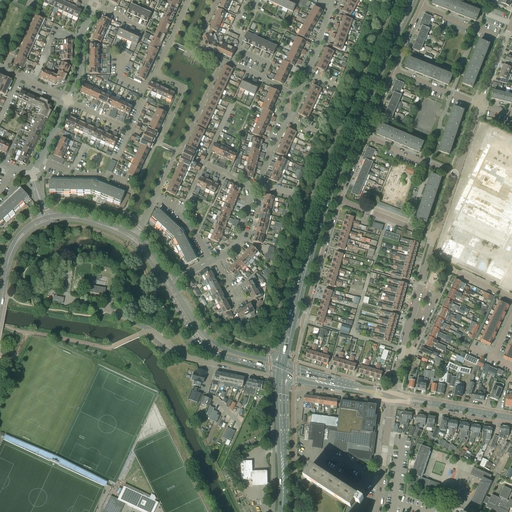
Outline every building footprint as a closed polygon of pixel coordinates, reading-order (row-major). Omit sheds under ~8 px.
[(57,0),(56,0),(53,7),(58,10),(61,2),(57,0)] [(172,0),(170,0),(169,4),(178,8),(180,4),(172,0)] [(286,0),(283,7),(288,10),(292,1),(289,0),(286,0)] [(433,0),(432,5),(438,7),(447,10),(451,0),(449,0),(433,0)] [(447,10),(457,14),(461,16),(465,6),(451,0),(447,10)] [(497,5),(505,8),(506,5),(509,7),(511,1),(507,0),(502,0),(501,3),(498,2),(497,5)] [(218,7),(227,11),(229,6),(220,1),(218,7)] [(288,10),(293,12),(297,4),(292,1),(288,10)] [(61,2),(58,10),(63,12),(66,4),(61,2)] [(353,11),(356,7),(348,2),(345,6),(353,11)] [(68,14),(71,6),(66,4),(63,12),(68,14)] [(137,7),(131,4),(127,13),(133,15),(137,7)] [(169,4),(166,9),(175,13),(178,8),(169,4)] [(72,16),(76,8),(71,6),(68,14),(72,16)] [(323,11),(314,6),(312,11),(320,16),(323,11)] [(353,11),(345,6),(342,11),(350,16),(353,11)] [(479,12),(475,10),(465,6),(461,16),(475,22),(479,12)] [(137,18),(141,9),(137,7),(133,15),(137,18)] [(76,8),(72,16),(78,19),(81,11),(76,8)] [(217,8),(214,13),(224,18),(226,12),(217,8)] [(141,9),(137,18),(143,20),(147,11),(141,9)] [(175,13),(166,9),(164,14),(173,18),(175,13)] [(143,20),(148,22),(152,13),(147,11),(143,20)] [(309,16),(317,21),(320,16),(312,11),(309,16)] [(212,18),(221,22),(224,18),(214,13),(212,18)] [(164,14),(162,19),(171,23),(173,18),(164,14)] [(424,14),(422,20),(430,23),(432,18),(424,14)] [(43,20),(36,16),(33,21),(41,25),(43,20)] [(309,16),(306,21),(315,25),(317,21),(309,16)] [(109,25),(111,21),(103,17),(101,21),(109,25)] [(342,22),(351,25),(353,20),(344,17),(342,22)] [(212,18),(210,23),(219,27),(221,22),(212,18)] [(171,23),(162,19),(160,24),(169,28),(171,23)] [(428,28),(430,23),(422,20),(419,26),(422,27),(427,29),(428,28)] [(39,30),(41,25),(33,21),(31,26),(39,30)] [(109,25),(101,21),(99,26),(107,29),(109,25)] [(304,25),(312,30),(315,25),(306,21),(304,25)] [(342,22),(341,25),(340,27),(349,30),(351,25),(342,22)] [(208,28),(217,32),(219,27),(210,23),(208,28)] [(160,24),(157,29),(167,33),(169,28),(160,24)] [(304,25),(301,30),(309,34),(312,30),(304,25)] [(37,35),(39,30),(31,26),(29,31),(37,35)] [(97,30),(105,34),(107,29),(99,26),(97,30)] [(126,30),(121,27),(117,36),(122,39),(126,30)] [(340,27),(339,29),(338,32),(347,35),(349,30),(340,27)] [(430,29),(428,28),(427,29),(422,27),(420,32),(427,35),(430,29)] [(202,37),(202,38),(212,34),(213,31),(217,33),(217,32),(208,28),(205,33),(204,34),(203,37),(202,37)] [(155,34),(154,35),(163,40),(167,33),(157,29),(155,34)] [(95,34),(103,38),(105,34),(97,30),(95,34)] [(127,41),(131,32),(126,30),(122,39),(127,41)] [(298,35),(306,40),(309,34),(301,30),(298,35)] [(37,35),(29,31),(26,36),(34,40),(37,35)] [(131,32),(127,41),(132,43),(136,34),(131,32)] [(338,32),(337,35),(336,37),(345,40),(347,35),(338,32)] [(425,41),(427,35),(420,32),(417,38),(425,41)] [(243,42),(248,44),(252,35),(247,33),(243,42)] [(95,34),(92,39),(101,43),(103,38),(95,34)] [(141,37),(136,34),(132,43),(137,45),(141,37)] [(202,38),(204,43),(214,39),(212,34),(202,38)] [(151,42),(160,46),(163,40),(154,35),(154,37),(151,42)] [(257,37),(252,35),(248,44),(253,46),(257,37)] [(32,44),(34,40),(26,36),(24,41),(32,44)] [(262,40),(257,37),(253,46),(258,48),(262,40)] [(305,41),(297,37),(295,42),(303,46),(305,41)] [(345,40),(336,37),(334,42),(344,45),(345,40)] [(415,43),(422,46),(425,41),(417,38),(415,43)] [(214,39),(204,43),(206,48),(215,44),(214,39)] [(258,48),(263,51),(267,42),(262,40),(258,48)] [(30,49),(32,44),(24,41),(22,45),(30,49)] [(479,41),(474,53),(484,57),(489,45),(479,41)] [(160,46),(151,42),(149,47),(158,51),(160,46)] [(211,49),(216,51),(221,42),(220,42),(219,46),(215,44),(206,48),(207,48),(209,50),(211,49)] [(221,42),(216,51),(221,54),(225,45),(221,42)] [(263,51),(268,53),(272,44),(267,42),(263,51)] [(292,47),(301,51),(303,46),(295,42),(292,47)] [(333,48),(342,51),(344,45),(334,42),(333,48)] [(420,52),(422,46),(415,43),(413,49),(420,52)] [(268,53),(273,55),(277,46),(272,44),(268,53)] [(28,54),(30,49),(22,45),(20,50),(28,54)] [(230,47),(225,45),(221,54),(226,56),(230,47)] [(149,47),(147,52),(156,56),(158,51),(149,47)] [(236,49),(230,47),(226,56),(231,58),(236,49)] [(290,52),(299,56),(301,51),(292,47),(290,52)] [(323,53),(332,57),(334,52),(325,48),(323,53)] [(28,54),(20,50),(18,55),(25,59),(28,54)] [(147,52),(145,57),(154,61),(156,56),(147,52)] [(290,52),(288,57),(296,61),(299,56),(290,52)] [(330,62),(332,57),(323,53),(321,58),(330,62)] [(474,53),(468,70),(478,74),(484,57),(474,53)] [(26,59),(25,59),(18,55),(13,65),(21,70),(26,59)] [(68,63),(72,63),(72,55),(63,55),(63,58),(61,58),(61,60),(68,60),(68,63)] [(154,61),(145,57),(142,62),(151,66),(154,61)] [(296,61),(288,57),(286,62),(284,61),(283,61),(294,66),(296,61)] [(327,67),(330,62),(321,58),(319,63),(327,67)] [(405,68),(419,74),(423,64),(409,58),(405,68)] [(283,61),(281,66),(290,70),(292,65),(294,66),(283,61)] [(58,66),(68,71),(72,64),(72,63),(68,63),(67,65),(62,62),(59,62),(58,66)] [(142,62),(140,67),(149,71),(151,66),(142,62)] [(325,72),(327,67),(319,63),(316,68),(325,72)] [(438,70),(423,64),(419,74),(434,80),(438,70)] [(511,68),(503,65),(501,71),(508,74),(511,68)] [(59,68),(58,71),(66,75),(68,71),(58,66),(58,68),(59,68)] [(231,75),(233,70),(224,66),(222,71),(231,75)] [(290,70),(281,66),(279,71),(287,75),(290,70)] [(140,67),(138,71),(147,76),(149,71),(140,67)] [(47,72),(43,70),(39,78),(43,80),(47,72)] [(438,70),(434,80),(448,86),(452,76),(438,70)] [(462,84),(472,88),(478,74),(468,70),(462,84)] [(52,74),(48,82),(55,85),(56,82),(60,81),(63,82),(66,75),(58,71),(56,75),(52,74)] [(147,76),(138,71),(134,79),(140,82),(141,79),(145,81),(147,76)] [(228,80),(231,75),(222,71),(220,76),(228,80)] [(279,71),(276,76),(285,80),(287,75),(279,71)] [(501,71),(499,77),(501,78),(500,82),(507,84),(511,75),(508,74),(501,71)] [(52,74),(47,72),(43,80),(48,82),(52,74)] [(0,93),(4,96),(11,80),(0,75),(0,93)] [(226,85),(228,80),(220,76),(218,81),(226,85)] [(285,80),(276,76),(274,81),(283,85),(285,80)] [(239,88),(245,91),(248,82),(243,80),(239,88)] [(150,81),(147,90),(152,92),(155,83),(150,81)] [(218,81),(215,85),(224,89),(226,85),(218,81)] [(394,86),(401,89),(403,84),(396,81),(394,86)] [(245,91),(250,93),(254,84),(248,82),(245,91)] [(155,83),(152,92),(157,94),(160,86),(155,83)] [(510,93),(510,94),(509,94),(501,93),(503,84),(499,83),(497,92),(493,91),(491,99),(511,103),(511,86),(509,93),(510,93)] [(85,95),(89,86),(84,84),(80,93),(85,95)] [(259,87),(255,85),(254,84),(250,93),(255,95),(259,87)] [(213,90),(222,94),(224,89),(215,85),(213,90)] [(319,94),(322,89),(313,85),(310,90),(319,94)] [(93,88),(89,86),(85,95),(89,97),(93,88)] [(166,88),(160,86),(157,94),(162,97),(166,88)] [(399,94),(401,89),(394,86),(392,91),(399,94)] [(98,90),(93,88),(89,97),(94,99),(98,90)] [(170,90),(166,88),(162,97),(167,99),(170,90)] [(279,92),(271,88),(268,93),(277,97),(279,92)] [(17,99),(21,101),(25,92),(21,90),(17,99)] [(102,92),(98,90),(94,99),(96,100),(94,104),(96,105),(102,92)] [(175,93),(170,90),(167,99),(172,101),(174,98),(173,98),(175,93)] [(220,99),(222,94),(213,90),(211,95),(220,99)] [(317,99),(319,94),(310,90),(308,95),(317,99)] [(392,98),(399,102),(402,96),(399,94),(392,91),(391,92),(394,93),(392,98)] [(21,101),(26,103),(30,94),(25,92),(21,101)] [(106,94),(102,92),(96,105),(98,106),(100,102),(102,103),(106,94)] [(277,97),(268,93),(266,98),(275,102),(277,97)] [(26,103),(31,105),(35,96),(30,94),(26,103)] [(111,96),(106,94),(102,103),(105,104),(103,108),(103,109),(105,109),(111,96)] [(217,104),(220,99),(211,95),(208,100),(217,104)] [(315,104),(317,99),(308,95),(306,100),(315,104)] [(35,107),(40,98),(35,96),(31,105),(35,107)] [(107,110),(109,106),(111,107),(115,98),(111,96),(105,109),(106,110),(107,110)] [(47,102),(40,98),(35,107),(40,110),(46,108),(45,106),(46,105),(47,102)] [(119,100),(115,98),(111,107),(113,108),(111,112),(112,113),(113,113),(119,100)] [(266,98),(264,103),(273,107),(275,102),(266,98)] [(396,108),(399,102),(392,98),(389,105),(396,108)] [(124,102),(119,100),(113,113),(115,114),(116,114),(118,110),(120,111),(124,102)] [(215,109),(217,104),(208,100),(206,105),(215,109)] [(312,109),(315,104),(306,100),(304,105),(312,109)] [(128,104),(124,102),(120,111),(122,112),(120,116),(120,117),(122,117),(128,104)] [(264,109),(272,113),(270,112),(273,107),(264,103),(262,108),(264,109)] [(125,118),(127,114),(129,115),(133,107),(128,104),(122,117),(124,118),(125,118)] [(213,114),(215,109),(206,105),(204,110),(213,114)] [(312,109),(304,105),(302,110),(310,114),(312,109)] [(47,119),(51,111),(47,109),(47,110),(46,108),(40,110),(38,114),(47,119)] [(454,108),(449,122),(459,126),(464,111),(454,108)] [(155,114),(164,118),(166,113),(158,109),(155,114)] [(392,118),(394,113),(387,109),(385,115),(392,118)] [(210,119),(213,114),(204,110),(202,115),(210,119)] [(308,119),(310,114),(302,110),(299,115),(308,119)] [(262,113),(260,118),(268,121),(271,117),(262,113)] [(38,114),(36,119),(45,123),(47,119),(38,114)] [(155,114),(153,119),(162,123),(164,118),(155,114)] [(208,124),(210,119),(202,115),(200,120),(208,124)] [(69,116),(66,125),(69,126),(68,128),(69,129),(74,118),(69,116)] [(78,120),(74,118),(69,129),(71,130),(72,127),(74,129),(78,120)] [(266,126),(268,121),(260,118),(258,122),(266,126)] [(36,119),(34,124),(43,128),(45,123),(36,119)] [(85,123),(83,122),(79,131),(83,133),(89,120),(87,119),(85,123)] [(159,128),(162,123),(153,119),(151,124),(159,128)] [(74,129),(79,131),(83,122),(78,120),(74,129)] [(89,120),(83,133),(82,136),(86,138),(86,137),(87,135),(91,126),(89,125),(91,121),(89,120)] [(208,124),(200,120),(197,125),(206,129),(208,124)] [(258,122),(255,128),(264,132),(266,126),(258,122)] [(449,122),(444,137),(454,140),(459,126),(449,122)] [(96,123),(94,127),(91,126),(87,135),(86,137),(91,139),(98,124),(96,123)] [(43,128),(34,124),(32,128),(41,132),(43,128)] [(100,125),(98,124),(91,139),(95,141),(96,139),(100,130),(98,130),(100,125)] [(151,124),(149,129),(157,132),(159,128),(151,124)] [(376,135),(380,136),(391,141),(395,131),(381,125),(376,135)] [(205,131),(196,127),(194,132),(203,136),(205,131)] [(32,128),(29,133),(39,137),(41,132),(32,128)] [(145,135),(144,136),(154,141),(158,133),(157,132),(149,129),(148,128),(145,135)] [(253,134),(261,138),(264,132),(255,128),(253,134)] [(295,138),(297,133),(288,129),(286,134),(295,138)] [(96,139),(101,141),(105,132),(100,130),(96,139)] [(109,134),(105,143),(110,145),(116,132),(114,131),(113,131),(111,135),(109,134)] [(405,147),(409,137),(395,131),(391,141),(405,147)] [(105,143),(109,134),(105,132),(101,141),(105,143)] [(118,133),(117,133),(116,132),(110,145),(114,147),(118,139),(116,137),(118,133)] [(201,141),(203,136),(194,132),(192,137),(201,141)] [(29,133),(27,138),(37,142),(39,137),(29,133)] [(137,136),(133,134),(131,139),(132,140),(135,142),(138,143),(140,139),(136,137),(137,136)] [(283,139),(292,143),(295,138),(286,134),(283,139)] [(153,142),(154,141),(144,136),(141,145),(150,149),(153,142)] [(70,141),(62,137),(60,141),(68,145),(70,141)] [(198,146),(201,141),(192,137),(190,141),(198,146)] [(409,137),(405,147),(419,153),(423,143),(409,137)] [(449,155),(454,140),(444,137),(439,152),(449,155)] [(25,142),(35,146),(37,142),(27,138),(25,142)] [(250,143),(253,144),(266,147),(267,145),(266,145),(262,144),(263,141),(258,140),(254,139),(251,138),(250,143)] [(290,148),(292,143),(283,139),(281,144),(290,148)] [(68,145),(60,141),(58,146),(66,150),(68,145)] [(190,141),(187,146),(196,150),(198,146),(190,141)] [(25,142),(23,147),(32,151),(35,146),(25,142)] [(9,145),(5,143),(1,151),(6,153),(9,145)] [(222,143),(220,146),(214,159),(216,160),(218,156),(221,157),(225,146),(226,145),(222,143)] [(212,158),(214,159),(220,146),(215,144),(211,153),(214,154),(212,158)] [(288,153),(290,148),(281,144),(279,149),(288,153)] [(141,145),(139,149),(148,153),(150,149),(141,145)] [(66,150),(58,146),(56,150),(64,154),(66,155),(66,154),(67,153),(68,152),(69,151),(66,150)] [(187,146),(183,154),(193,159),(196,150),(187,146)] [(221,162),(223,163),(230,148),(225,146),(221,157),(223,158),(221,162)] [(32,151),(23,147),(21,151),(30,156),(32,151)] [(229,161),(233,152),(234,150),(230,148),(223,163),(224,164),(225,164),(227,160),(229,161)] [(248,152),(250,153),(264,157),(264,154),(260,153),(260,151),(251,148),(249,148),(248,152)] [(365,154),(372,157),(375,151),(368,148),(365,154)] [(148,153),(139,149),(137,154),(145,158),(148,153)] [(285,158),(288,153),(279,149),(277,154),(285,158)] [(64,154),(56,150),(53,155),(56,156),(59,157),(62,159),(64,154)] [(21,151),(19,156),(28,160),(30,156),(21,151)] [(238,154),(233,152),(229,161),(231,162),(230,166),(230,167),(232,167),(238,154)] [(137,154),(135,159),(143,163),(145,158),(137,154)] [(180,162),(189,167),(193,159),(183,154),(180,162)] [(370,162),(372,157),(365,154),(363,159),(365,160),(373,163),(370,162)] [(276,161),(287,166),(289,161),(287,160),(274,155),(273,157),(277,159),(276,161)] [(28,160),(19,156),(17,161),(26,165),(28,160)] [(262,163),(257,162),(258,160),(249,158),(248,162),(261,166),(262,164),(262,163)] [(132,164),(141,168),(143,163),(135,159),(132,164)] [(111,160),(106,171),(111,173),(116,162),(111,160)] [(375,164),(373,163),(365,160),(363,166),(370,169),(373,170),(373,169),(375,164)] [(270,164),(283,169),(286,170),(287,166),(276,161),(275,164),(271,162),(270,164)] [(187,171),(189,167),(180,162),(178,167),(187,171)] [(511,163),(509,170),(509,172),(508,172),(503,173),(511,176),(511,163)] [(141,168),(132,164),(130,168),(139,173),(141,168)] [(281,174),(283,169),(270,164),(269,166),(273,168),(273,170),(284,175),(281,174)] [(489,172),(481,172),(481,168),(483,166),(480,165),(477,165),(474,171),(474,173),(477,175),(476,177),(476,179),(479,181),(480,178),(480,184),(483,184),(486,185),(486,183),(483,181),(485,178),(488,179),(493,179),(496,176),(489,172)] [(363,166),(361,171),(368,174),(370,169),(363,166)] [(185,176),(187,171),(178,167),(176,172),(185,176)] [(128,174),(136,178),(139,173),(130,168),(128,174)] [(267,171),(266,173),(282,179),(284,175),(273,170),(272,173),(267,171)] [(365,180),(368,174),(361,171),(358,177),(365,180)] [(182,181),(185,176),(176,172),(173,177),(182,181)] [(206,177),(207,174),(205,173),(205,174),(203,178),(200,177),(197,185),(201,187),(205,179),(206,177)] [(280,184),(282,179),(266,173),(265,175),(266,175),(270,177),(269,179),(280,184)] [(431,175),(426,190),(436,193),(441,178),(431,175)] [(180,186),(182,181),(173,177),(171,182),(180,186)] [(214,183),(210,181),(206,189),(210,191),(216,178),(214,177),(213,178),(212,180),(214,181),(214,183)] [(363,185),(365,180),(358,177),(356,182),(363,185)] [(218,179),(216,178),(210,191),(214,193),(218,185),(216,184),(218,180),(218,179)] [(201,187),(206,189),(210,181),(205,179),(201,187)] [(94,195),(120,205),(125,193),(98,182),(98,183),(96,182),(94,182),(91,182),(91,181),(49,180),(49,194),(91,194),(91,190),(93,191),(95,191),(94,195)] [(178,191),(180,186),(171,182),(169,187),(178,191)] [(361,191),(363,185),(356,182),(354,188),(361,191)] [(238,186),(233,184),(233,186),(232,185),(230,190),(239,193),(241,189),(237,187),(238,186)] [(175,196),(178,191),(169,187),(166,192),(175,196)] [(358,197),(361,191),(354,188),(351,194),(358,197)] [(0,226),(30,199),(20,189),(0,208),(0,226)] [(431,208),(436,193),(426,190),(421,204),(431,208)] [(227,194),(226,195),(228,196),(227,199),(235,202),(237,198),(227,194)] [(426,222),(429,214),(431,208),(421,204),(416,219),(426,222)] [(180,229),(159,210),(150,219),(171,238),(172,240),(185,266),(197,259),(184,234),(183,234),(182,232),(181,231),(179,229),(180,229)] [(219,211),(217,216),(233,222),(233,220),(229,218),(230,216),(221,212),(219,211)] [(353,221),(354,217),(346,215),(345,221),(359,225),(359,223),(353,221)] [(232,224),(233,222),(217,216),(215,220),(226,225),(227,223),(231,224),(232,224)] [(481,232),(482,237),(487,241),(493,242),(494,245),(498,244),(495,241),(495,239),(498,238),(494,235),(493,233),(496,233),(498,230),(501,231),(501,230),(502,231),(503,230),(499,227),(497,226),(494,227),(483,225),(484,220),(477,218),(482,222),(479,223),(483,226),(484,225),(485,228),(484,229),(479,231),(481,232)] [(213,225),(216,226),(229,231),(230,229),(225,227),(226,225),(215,220),(213,225)] [(228,233),(229,231),(216,226),(214,230),(223,234),(223,232),(228,233)] [(342,232),(356,236),(356,234),(349,232),(350,228),(343,226),(342,232)] [(221,238),(223,239),(225,240),(226,238),(222,236),(223,234),(214,230),(212,235),(221,238)] [(385,231),(385,232),(383,238),(398,242),(400,236),(385,231)] [(219,243),(221,238),(212,235),(210,239),(219,243)] [(346,245),(348,245),(357,248),(358,246),(346,243),(347,239),(340,237),(338,243),(346,245)] [(409,246),(417,248),(419,243),(401,238),(400,241),(407,243),(407,245),(409,246)] [(255,255),(259,252),(252,245),(249,249),(255,255)] [(407,255),(415,257),(416,252),(398,247),(398,250),(407,253),(407,255)] [(252,259),(255,255),(249,249),(245,252),(252,259)] [(248,262),(252,259),(245,252),(242,256),(248,262)] [(342,258),(343,254),(336,252),(334,258),(348,262),(351,263),(352,260),(349,259),(349,260),(342,258)] [(503,252),(502,255),(497,253),(494,260),(506,265),(509,259),(506,258),(508,254),(503,252)] [(250,264),(248,262),(242,256),(238,259),(245,266),(247,268),(250,264)] [(404,264),(412,266),(413,262),(396,257),(395,259),(405,262),(404,264)] [(245,266),(238,259),(235,262),(242,269),(245,266)] [(235,262),(232,266),(238,273),(240,270),(242,272),(243,271),(242,269),(235,262)] [(340,266),(333,263),(331,269),(349,274),(349,272),(339,269),(340,266)] [(240,275),(238,273),(232,266),(230,268),(229,267),(226,270),(229,273),(230,272),(233,275),(233,276),(236,279),(240,275)] [(402,271),(402,273),(410,275),(411,271),(393,266),(393,268),(402,271)] [(491,266),(489,271),(500,274),(499,276),(505,277),(507,270),(491,266)] [(207,269),(199,273),(201,277),(204,275),(206,280),(214,276),(211,271),(208,273),(207,269)] [(336,280),(337,276),(330,274),(328,280),(342,284),(343,282),(336,280)] [(216,281),(214,276),(206,280),(203,282),(205,287),(209,285),(216,281)] [(247,282),(248,283),(245,284),(248,289),(255,285),(253,280),(251,278),(247,282)] [(398,287),(406,289),(407,284),(390,279),(389,282),(399,284),(398,287)] [(464,286),(465,284),(455,279),(453,283),(468,290),(469,288),(464,286)] [(209,285),(211,290),(219,286),(216,281),(209,285)] [(468,290),(453,283),(451,288),(459,291),(460,289),(463,290),(463,291),(473,296),(474,294),(468,290)] [(250,294),(258,290),(255,285),(248,289),(250,294)] [(106,288),(95,286),(92,286),(90,293),(104,295),(106,288)] [(211,290),(208,291),(210,296),(221,291),(219,286),(211,290)] [(395,296),(403,298),(405,293),(391,289),(387,288),(386,291),(390,292),(396,293),(395,296)] [(260,289),(258,290),(250,294),(253,299),(255,298),(256,300),(262,297),(263,296),(260,289)] [(342,298),(338,297),(333,295),(334,295),(332,294),(333,291),(325,289),(324,295),(341,300),(342,298)] [(451,289),(449,293),(463,300),(464,298),(459,295),(460,293),(451,289)] [(216,299),(224,295),(221,291),(210,296),(213,301),(216,299)] [(447,297),(454,301),(455,298),(462,302),(463,300),(449,293),(447,297)] [(216,299),(218,304),(226,300),(224,295),(216,299)] [(342,300),(341,300),(324,295),(322,301),(329,303),(330,299),(341,302),(342,300)] [(393,303),(393,305),(401,307),(402,303),(388,299),(384,298),(382,297),(381,299),(387,301),(388,301),(393,303)] [(454,302),(446,298),(444,302),(456,308),(459,309),(460,307),(453,304),(454,302)] [(229,305),(226,300),(218,304),(221,309),(229,305)] [(497,306),(506,311),(510,304),(500,300),(497,306)] [(329,306),(329,303),(322,301),(320,306),(328,308),(330,308),(334,310),(335,308),(329,306)] [(444,302),(442,307),(454,312),(455,310),(456,308),(444,302)] [(382,308),(382,307),(399,312),(401,307),(393,305),(392,307),(383,304),(378,303),(377,307),(382,308)] [(246,306),(251,316),(253,321),(256,318),(255,315),(254,312),(255,312),(251,304),(246,306)] [(217,311),(219,314),(223,312),(223,314),(224,314),(225,317),(229,314),(228,312),(231,310),(229,305),(221,309),(217,311)] [(241,309),(245,317),(246,319),(251,316),(246,306),(241,309)] [(497,306),(494,311),(504,316),(506,311),(497,306)] [(452,312),(442,308),(440,312),(452,318),(453,316),(451,315),(452,312)] [(236,311),(240,319),(245,317),(241,309),(236,311)] [(397,320),(398,315),(381,311),(380,313),(384,314),(390,316),(389,318),(397,320)] [(504,316),(494,311),(492,316),(502,321),(504,316)] [(440,312),(438,316),(445,320),(447,321),(448,319),(451,320),(452,318),(440,312)] [(492,316),(489,321),(499,326),(502,321),(492,316)] [(445,321),(437,317),(435,322),(457,332),(458,329),(454,328),(455,327),(451,325),(451,326),(447,325),(444,323),(445,321)] [(342,318),(341,322),(352,325),(351,327),(353,321),(346,319),(342,318)] [(387,327),(394,329),(396,325),(378,320),(377,322),(387,325),(387,327)] [(489,321),(487,326),(497,331),(499,326),(489,321)] [(435,322),(433,326),(443,330),(444,328),(446,329),(449,331),(448,332),(460,337),(461,334),(457,332),(435,322)] [(485,331),(495,336),(497,331),(487,326),(485,331)] [(439,332),(440,330),(433,327),(431,331),(451,341),(452,338),(447,335),(446,336),(439,332)] [(384,336),(392,339),(393,334),(376,329),(375,332),(385,334),(384,336)] [(449,344),(451,341),(431,331),(429,335),(436,339),(437,337),(445,341),(445,342),(449,344)] [(485,331),(482,336),(492,341),(495,336),(485,331)] [(428,336),(426,341),(444,349),(445,347),(437,343),(438,341),(428,336)] [(482,336),(480,341),(490,346),(492,341),(482,336)] [(424,345),(432,348),(433,346),(445,352),(446,350),(444,349),(426,341),(424,345)] [(421,351),(431,356),(433,351),(424,346),(421,351)] [(311,359),(314,350),(312,349),(311,351),(308,350),(305,357),(311,359)] [(384,350),(381,359),(385,361),(389,351),(384,350)] [(319,353),(316,361),(322,362),(325,353),(323,353),(322,354),(319,353)] [(511,356),(505,353),(503,358),(509,361),(511,362),(511,356)] [(463,358),(460,356),(457,355),(454,360),(456,361),(459,362),(461,363),(464,358),(463,358)] [(466,355),(464,360),(475,365),(478,360),(466,355)] [(337,367),(340,358),(338,357),(338,359),(334,358),(332,365),(337,367)] [(348,362),(345,361),(343,368),(348,370),(351,362),(351,360),(349,360),(348,362)] [(447,366),(448,367),(457,372),(460,367),(449,362),(447,366)] [(449,387),(454,387),(455,382),(456,377),(451,376),(452,375),(447,374),(448,367),(442,364),(440,376),(439,381),(438,384),(439,384),(437,393),(443,394),(445,385),(445,383),(446,383),(450,384),(449,387)] [(364,375),(367,365),(365,365),(364,366),(360,365),(358,373),(364,375)] [(490,366),(487,372),(495,375),(498,369),(490,365),(490,366)] [(469,375),(471,369),(460,367),(458,372),(469,375)] [(375,378),(378,368),(376,368),(375,370),(371,369),(369,376),(375,378)] [(194,372),(192,380),(194,380),(193,385),(200,387),(201,383),(203,383),(205,376),(205,375),(206,372),(198,369),(197,373),(194,372)] [(414,370),(413,377),(409,377),(408,381),(410,381),(408,387),(409,388),(411,388),(414,388),(417,371),(414,370)] [(220,382),(221,373),(216,372),(214,380),(213,380),(212,385),(218,386),(220,382)] [(439,381),(440,376),(437,375),(436,380),(435,380),(434,384),(432,384),(431,391),(431,392),(436,393),(438,381),(439,381)] [(471,380),(470,380),(466,394),(466,393),(471,395),(474,385),(472,384),(475,376),(473,375),(471,380)] [(256,389),(258,381),(253,380),(251,388),(251,387),(250,391),(253,392),(254,388),(256,389)] [(263,382),(258,381),(256,389),(254,396),(259,398),(260,396),(265,397),(266,391),(261,390),(263,382)] [(455,382),(454,387),(454,388),(452,394),(455,394),(454,396),(461,397),(463,388),(463,384),(455,382)] [(490,398),(493,399),(500,383),(496,382),(495,386),(494,386),(490,398)] [(500,383),(493,399),(497,401),(503,385),(500,383)] [(199,389),(193,387),(192,391),(191,390),(188,400),(199,404),(203,395),(198,393),(199,389)] [(209,405),(212,400),(203,396),(200,403),(209,407),(209,405)] [(312,405),(312,403),(313,397),(310,397),(304,396),(303,408),(311,409),(312,405)] [(309,432),(308,441),(312,441),(312,448),(320,449),(348,453),(358,460),(371,462),(372,456),(372,455),(375,433),(375,432),(375,430),(375,427),(376,426),(376,421),(377,416),(375,415),(376,405),(341,400),(338,418),(329,417),(311,414),(311,419),(310,424),(309,432)] [(214,408),(210,406),(206,414),(210,416),(213,410),(214,408)] [(210,416),(209,419),(213,422),(216,415),(217,412),(213,410),(210,416)] [(412,413),(408,412),(405,425),(405,426),(401,433),(404,434),(408,427),(409,420),(411,421),(412,413)] [(412,437),(413,436),(416,429),(418,430),(419,428),(420,426),(422,415),(417,414),(416,421),(417,422),(417,424),(416,424),(415,428),(412,426),(407,435),(412,437)] [(439,432),(444,435),(445,435),(448,420),(442,419),(441,425),(440,425),(437,431),(434,430),(431,437),(435,439),(439,432)] [(227,428),(223,438),(227,439),(231,430),(227,428)] [(416,429),(413,436),(418,438),(422,431),(418,430),(416,429)] [(227,439),(230,441),(235,432),(231,430),(227,439)] [(55,456),(5,435),(4,439),(54,461),(105,486),(107,482),(56,456),(55,456)] [(503,454),(510,443),(506,441),(500,452),(503,454)] [(430,448),(421,445),(411,474),(413,475),(411,483),(427,488),(428,488),(437,491),(439,486),(440,484),(435,482),(420,477),(430,448)] [(251,461),(241,461),(241,480),(252,479),(252,472),(252,461),(251,461)] [(310,466),(304,477),(349,506),(351,507),(354,501),(360,505),(362,502),(362,501),(364,499),(358,495),(359,495),(358,493),(355,491),(354,493),(354,494),(310,466)] [(493,510),(496,511),(507,511),(508,511),(510,507),(511,508),(511,499),(509,499),(509,501),(507,500),(511,490),(504,486),(498,497),(492,494),(490,498),(485,495),(492,482),(489,480),(492,476),(474,467),(470,475),(481,480),(470,505),(479,509),(482,502),(487,505),(486,507),(493,511),(493,510)] [(267,485),(267,471),(252,471),(252,485),(267,485)] [(153,511),(158,503),(154,501),(149,499),(150,496),(125,484),(119,496),(119,498),(123,500),(125,499),(129,501),(128,504),(128,505),(128,506),(142,511),(153,511)] [(120,511),(125,503),(118,499),(110,496),(102,511),(120,511)] [(349,506),(346,511),(360,511),(362,506),(360,505),(354,501),(351,507),(349,506)]
